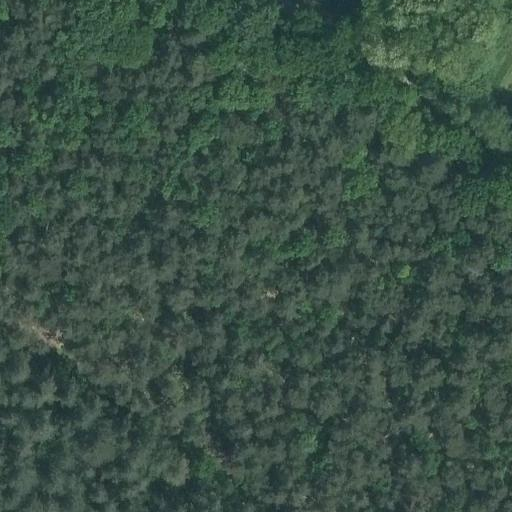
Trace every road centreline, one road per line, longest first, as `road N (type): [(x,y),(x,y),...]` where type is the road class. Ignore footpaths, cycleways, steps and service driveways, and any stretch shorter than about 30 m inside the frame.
road 1 (track): [(306,511),(0,320)]
road 2 (track): [(274,0),(511,153)]
